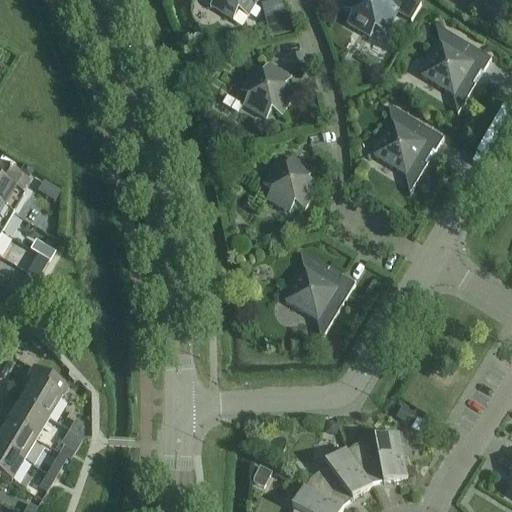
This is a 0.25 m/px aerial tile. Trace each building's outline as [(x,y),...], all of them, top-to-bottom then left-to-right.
[(216,0),(211,9),(233,23),(239,14),(248,19),(259,0),(216,0)] [(408,0),(351,0),(344,12),(353,17),(348,27),(370,40),(376,31),(385,37),(397,16),(411,25),(422,8),(408,0)] [(287,22),(266,27),(269,40),(290,36),(287,22)] [(484,75),(492,62),(436,29),(441,48),(422,79),(453,98),(458,118),(476,89),(473,87),(481,74),(484,75)] [(292,81),(269,68),(263,77),(254,71),(241,94),(250,100),(244,109),(267,123),(272,113),(282,119),(295,96),(286,91),(292,81)] [(436,155),(444,142),(388,108),(393,128),(374,159),(405,178),(410,197),(428,168),(425,166),(433,153),(436,155)] [(315,175),(292,161),(287,170),(277,165),(264,187),(273,193),(268,202),(290,216),(296,207),(305,212),(318,190),(309,184),(315,175)] [(29,184),(12,174),(0,166),(0,209),(14,217),(25,198),(22,196),(29,184)] [(0,234),(2,236),(14,217),(0,209),(0,234)] [(341,283),(328,275),(329,272),(300,254),(305,274),(286,305),(317,324),(322,343),(356,288),(343,280),(341,283)] [(37,281),(42,274),(30,266),(25,274),(37,281)] [(26,300),(30,293),(21,287),(16,294),(26,300)] [(0,308),(0,320),(10,327),(15,318),(0,308)] [(48,423),(61,401),(67,391),(34,369),(26,382),(30,385),(18,405),(48,423)] [(35,444),(48,423),(18,405),(5,426),(35,444)] [(82,444),(82,427),(75,422),(67,435),(82,444)] [(0,450),(23,465),(35,444),(5,426),(0,435),(0,450)] [(75,456),(82,444),(67,435),(60,447),(63,449),(75,456)] [(384,486),(408,482),(400,438),(376,442),(376,445),(356,449),(347,455),(372,488),(384,485),(384,486)] [(0,479),(11,485),(23,465),(0,450),(0,479)] [(347,455),(346,453),(326,468),(328,470),(311,482),(307,492),(343,510),(353,503),(353,504),(373,489),(372,488),(347,455)] [(53,464),(45,478),(54,483),(62,469),(53,464)] [(46,496),(54,483),(45,478),(38,491),(46,496)] [(343,511),(344,511),(343,510),(307,492),(304,490),(293,511),(343,511)]
